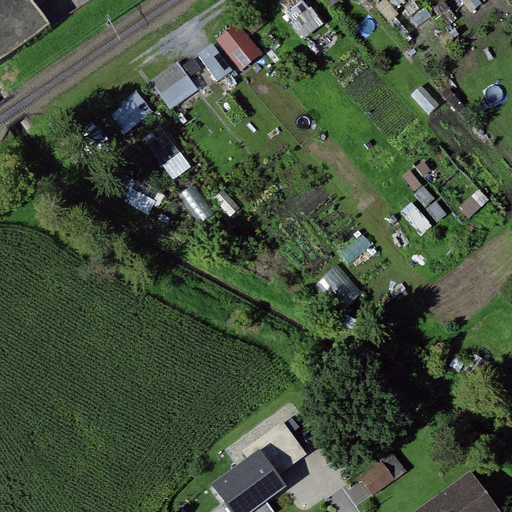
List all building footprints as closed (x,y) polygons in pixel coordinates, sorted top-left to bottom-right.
[(0,0),(0,63),(50,29),(29,0),(0,0)] [(240,24),(217,42),(242,74),(265,55),(240,24)] [(218,83),(235,73),(217,43),(200,54),(218,83)] [(152,82),(173,111),(201,91),(180,62),(152,82)] [(338,265),(321,283),(348,308),(365,290),(338,265)] [(213,500),(221,511),(278,511),(296,499),(269,461),(213,500)] [(361,484),(371,498),(394,482),(384,468),(361,484)] [(423,511),(497,511),(472,477),(423,511)]
